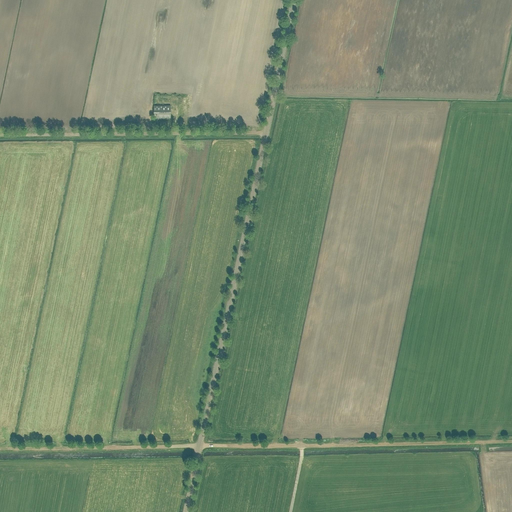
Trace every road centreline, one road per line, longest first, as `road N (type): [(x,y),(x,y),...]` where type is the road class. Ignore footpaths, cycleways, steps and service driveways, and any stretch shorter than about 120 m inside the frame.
road 1 (tertiary): [(185,511),(294,0)]
road 2 (track): [(0,448),(511,442)]
